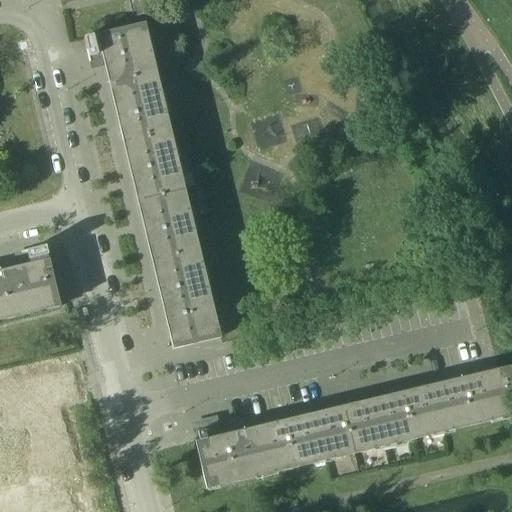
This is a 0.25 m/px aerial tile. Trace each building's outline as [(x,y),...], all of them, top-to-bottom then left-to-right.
[(152,0),(133,0),(128,1),(132,19),(156,14),(152,0)] [(219,338),(191,221),(144,25),(93,37),(92,36),(83,38),(89,63),(98,61),(97,55),(101,54),(101,55),(105,55),(107,65),(110,64),(175,336),(169,337),(172,350),(219,338)] [(0,321),(59,307),(48,260),(47,256),(45,247),(21,253),(23,262),(28,261),(29,265),(28,265),(29,268),(18,271),(19,273),(0,277),(0,321)] [(479,380),(218,443),(213,420),(198,424),(199,425),(195,426),(198,442),(194,443),(206,490),(511,416),(511,383),(508,367),(488,372),(489,375),(479,378),(479,380)] [(0,511),(100,511),(87,456),(0,476),(0,511)]
